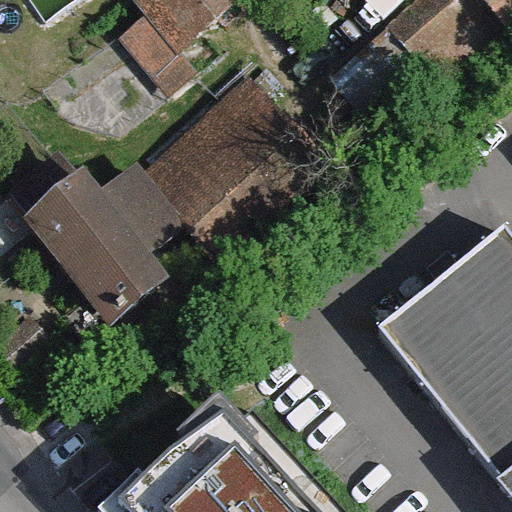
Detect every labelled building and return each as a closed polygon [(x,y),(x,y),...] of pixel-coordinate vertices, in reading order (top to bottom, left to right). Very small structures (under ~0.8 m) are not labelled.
[(242,0),(152,0),(141,9),(152,22),(126,43),(170,97),(194,78),(176,56),(243,1),(242,0)] [(473,0),(431,0),(396,32),(450,93),(509,41),(473,0)] [(511,0),(473,0),(509,41),(511,39),(511,0)] [(249,90),(148,181),(190,227),(223,263),(323,172),(249,90)] [(139,172),(98,209),(144,269),(190,227),(148,181),(139,172)] [(84,191),(32,231),(112,335),(164,294),(144,269),(98,209),(84,191)] [(511,242),(504,233),(377,333),(511,503),(511,242)] [(0,352),(0,356),(16,376),(48,350),(31,328),(0,352)] [(166,467),(116,511),(117,511),(298,511),(222,428),(166,467)]
